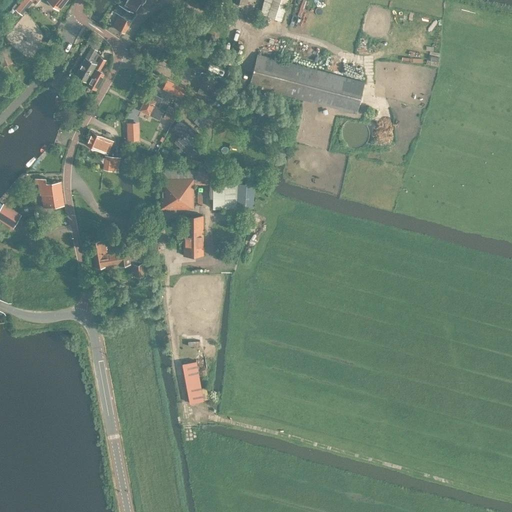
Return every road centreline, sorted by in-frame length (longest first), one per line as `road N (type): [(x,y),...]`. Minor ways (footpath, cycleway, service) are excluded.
road 1 (unclassified): [(127,511),(93,330),(82,315)]
road 2 (residential): [(80,16),(54,64),(0,120)]
road 3 (track): [(187,0),(255,29),(241,80)]
